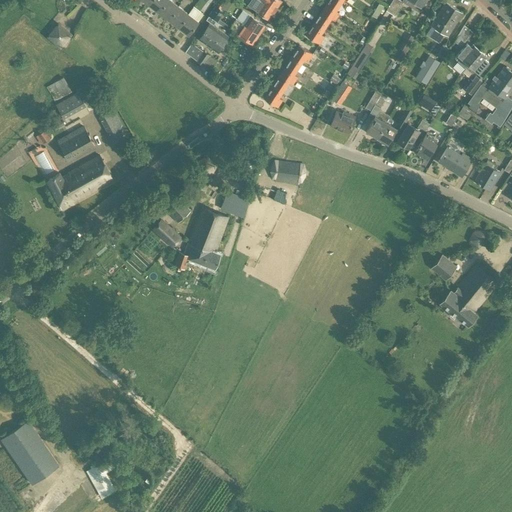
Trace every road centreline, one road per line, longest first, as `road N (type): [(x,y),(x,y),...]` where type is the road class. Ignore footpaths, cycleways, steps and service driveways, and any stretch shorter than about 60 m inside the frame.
road 1 (tertiary): [(0,300),(237,103)]
road 2 (tertiary): [(237,103),(511,221)]
road 3 (unclassified): [(237,103),(102,0)]
road 4 (residential): [(237,103),(305,0)]
